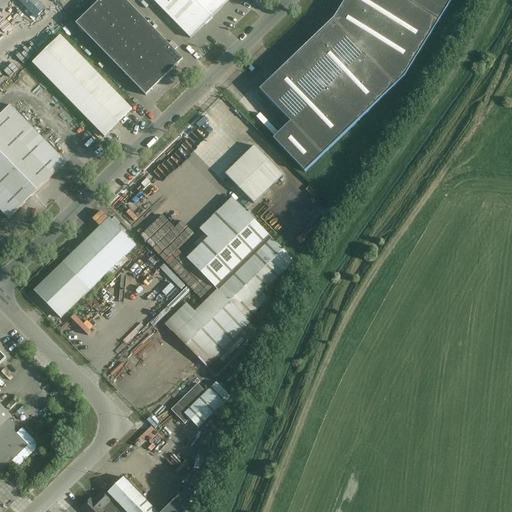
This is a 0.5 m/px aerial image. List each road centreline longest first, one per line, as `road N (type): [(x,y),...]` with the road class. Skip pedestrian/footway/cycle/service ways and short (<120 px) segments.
road 1 (residential): [(0,281),(289,0)]
road 2 (track): [(268,511),(356,302),(441,174)]
road 3 (residential): [(30,511),(99,443),(108,413),(0,296)]
